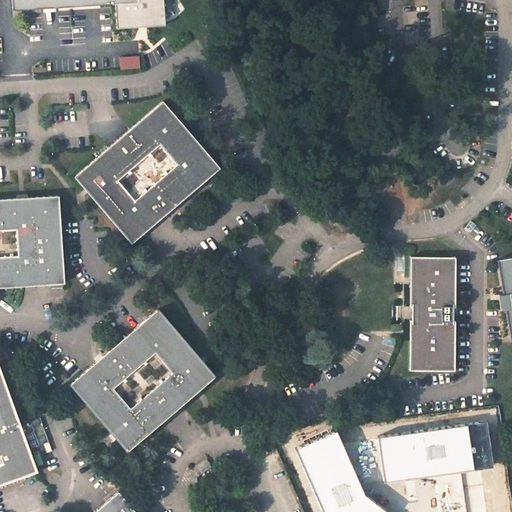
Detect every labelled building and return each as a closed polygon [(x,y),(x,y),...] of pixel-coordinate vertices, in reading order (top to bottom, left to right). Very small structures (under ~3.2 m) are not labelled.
[(9,0),(10,12),(113,5),(114,31),(165,28),(164,21),(174,15),(165,0),(9,0)] [(137,55),(118,56),(118,69),(138,68),(137,55)] [(169,101),(79,177),(136,243),(224,166),(169,101)] [(0,290),(68,286),(64,197),(0,200),(0,290)] [(511,253),(499,256),(511,335),(511,253)] [(412,256),(411,368),(455,369),(456,257),(412,256)] [(69,383),(127,451),(214,376),(157,309),(69,383)] [(0,482),(36,469),(0,366),(0,482)] [(378,437),(384,482),(493,468),(487,423),(378,437)] [(303,444),(294,447),(322,511),(386,511),(366,496),(336,429),(329,432),(328,429),(302,440),(303,444)] [(205,456),(191,465),(196,472),(209,462),(205,456)] [(92,511),(135,511),(118,491),(92,511)]
